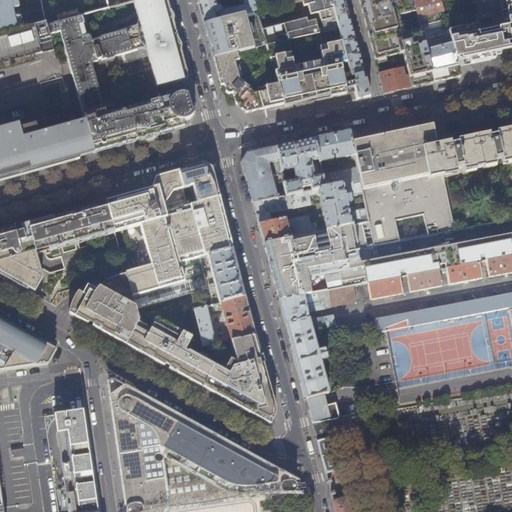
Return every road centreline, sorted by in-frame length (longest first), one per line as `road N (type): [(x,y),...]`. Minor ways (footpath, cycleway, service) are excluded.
road 1 (residential): [(268,323),(511,277)]
road 2 (residential): [(88,348),(258,441),(303,452)]
road 3 (residential): [(0,207),(218,144)]
road 4 (residential): [(268,323),(218,144)]
road 5 (residential): [(218,144),(381,111)]
road 6 (unclassified): [(111,511),(88,348)]
road 7 (residential): [(218,144),(181,0)]
road 8 (residential): [(303,452),(268,323)]
road 9 (residential): [(381,111),(511,82)]
